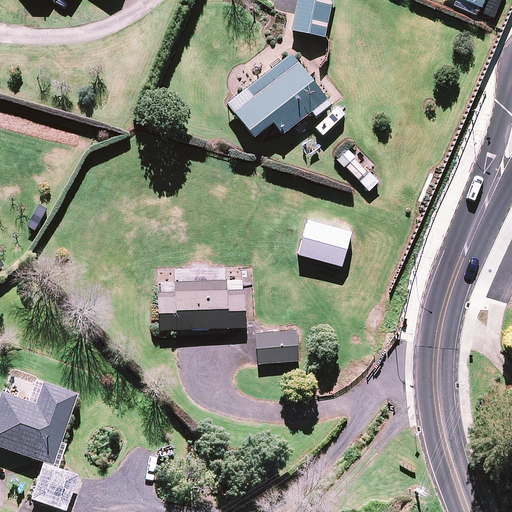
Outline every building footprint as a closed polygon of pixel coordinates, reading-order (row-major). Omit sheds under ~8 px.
[(332,0),(299,0),(293,33),(326,39),(332,0)] [(486,0),(460,0),(483,9),(486,0)] [(332,106),(292,55),(230,104),(256,138),(275,123),(284,135),(313,112),(317,118),(332,106)] [(379,182),(353,156),(344,165),(370,191),(379,182)] [(50,215),(42,209),(26,232),(34,238),(50,215)] [(352,233),(308,221),(299,255),(343,267),(352,233)] [(245,267),(176,270),(177,282),(158,283),(160,331),(247,327),(245,267)] [(299,360),(297,331),(257,334),(259,364),(299,360)] [(76,399),(43,387),(36,408),(2,396),(0,400),(0,449),(53,468),(76,399)] [(66,511),(77,479),(43,468),(32,502),(63,511),(66,511)]
